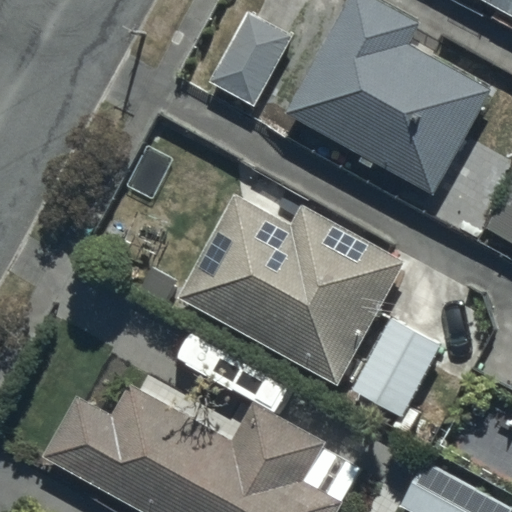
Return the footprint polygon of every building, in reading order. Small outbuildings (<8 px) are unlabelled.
[(422,27),(371,0),(353,0),(288,120),(438,200),(496,91),(412,47),(422,27)] [(511,0),(476,0),(511,19),(511,0)] [(294,39),(250,16),(212,86),(258,110),(294,39)] [(511,190),(488,229),(511,242),(511,190)] [(340,391),(407,267),(301,209),(290,229),(235,200),(179,304),(340,391)] [(443,352),(391,323),(355,392),(404,420),(443,352)] [(43,463),(135,511),(341,511),(363,474),(329,455),(332,449),(254,405),(232,444),(198,425),(209,406),(152,374),(142,393),(132,388),(118,412),(83,392),(43,463)] [(511,511),(511,510),(428,465),(403,509),(408,511),(511,511)]
